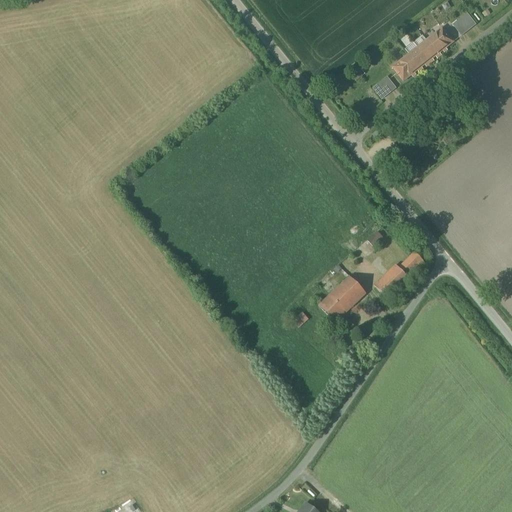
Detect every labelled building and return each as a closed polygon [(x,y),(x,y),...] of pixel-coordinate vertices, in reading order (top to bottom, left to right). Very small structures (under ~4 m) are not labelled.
[(412,35),(421,46),(413,52),(404,41),(394,49),(403,60),(392,69),(403,83),(453,43),(442,30),(431,38),(422,27),(412,35)] [(398,270),(396,267),(374,288),(388,302),(426,266),(415,254),(398,270)] [(332,294),(349,312),(366,296),(349,278),(332,294)] [(349,312),(332,294),(318,307),(336,325),(349,312)] [(307,321),(302,315),(294,322),(299,328),(307,321)]
